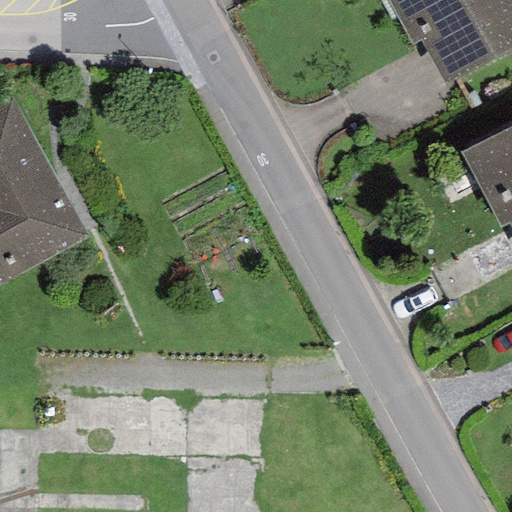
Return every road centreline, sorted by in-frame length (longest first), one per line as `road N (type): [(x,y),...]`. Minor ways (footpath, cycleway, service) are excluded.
road 1 (unclassified): [(465,511),(182,0)]
road 2 (unclassified): [(0,25),(126,25),(180,0)]
